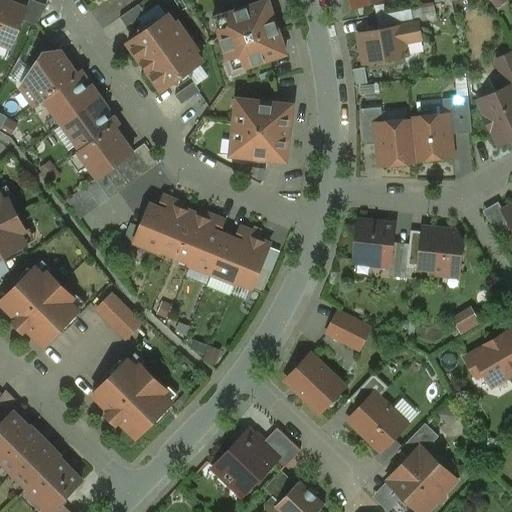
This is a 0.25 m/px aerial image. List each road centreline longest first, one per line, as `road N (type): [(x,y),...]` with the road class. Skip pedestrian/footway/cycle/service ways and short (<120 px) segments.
road 1 (residential): [(58,0),(180,164),(319,224)]
road 2 (residential): [(304,0),(328,106),(327,191)]
road 3 (residential): [(327,191),(460,198),(511,169)]
road 4 (residential): [(0,358),(134,490)]
road 5 (residential): [(319,224),(302,272),(242,374)]
road 6 (residential): [(360,483),(242,374)]
road 7 (residential): [(242,374),(134,490)]
